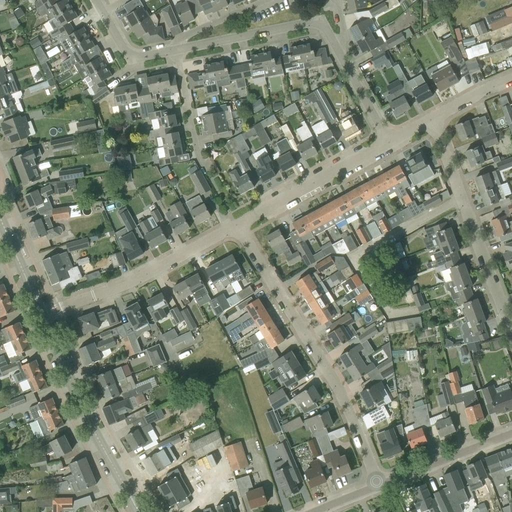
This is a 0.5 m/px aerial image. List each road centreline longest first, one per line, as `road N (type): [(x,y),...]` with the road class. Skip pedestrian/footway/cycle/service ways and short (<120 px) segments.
road 1 (residential): [(378,485),(331,380),(236,226)]
road 2 (residential): [(511,336),(433,117)]
road 3 (secondary): [(137,509),(40,315)]
road 4 (residential): [(40,315),(146,275),(236,226)]
road 5 (residential): [(336,48),(319,21),(177,49)]
road 6 (residential): [(236,226),(387,142)]
road 7 (unclassified): [(378,485),(511,434)]
road 8 (residential): [(203,168),(177,49)]
